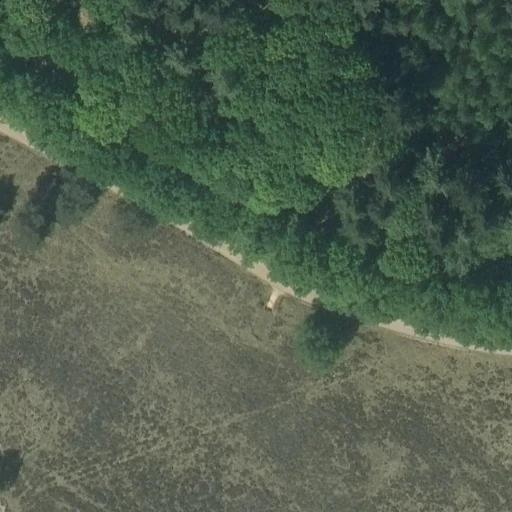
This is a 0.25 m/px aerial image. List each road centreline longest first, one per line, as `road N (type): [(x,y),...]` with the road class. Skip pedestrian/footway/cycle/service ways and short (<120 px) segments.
road 1 (track): [(0,42),(290,208),(384,243),(511,271)]
road 2 (track): [(0,123),(365,315),(511,338)]
